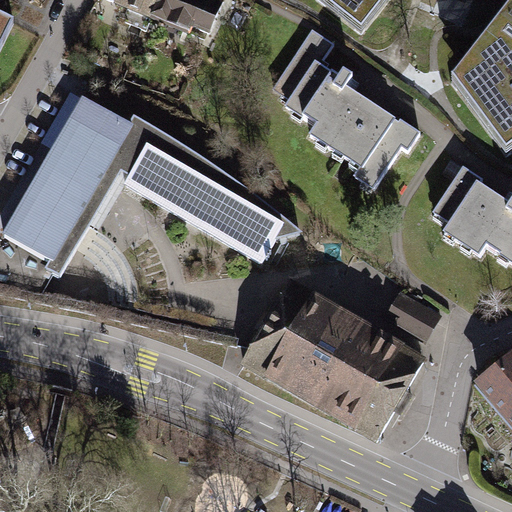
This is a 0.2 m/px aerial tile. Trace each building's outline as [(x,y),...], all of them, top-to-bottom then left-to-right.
[(104,0),(113,4),(109,14),(143,28),(154,0),(104,0)] [(154,0),(143,28),(182,44),(185,36),(214,49),(234,0),(154,0)] [(511,0),(318,0),(365,40),(397,0),(510,0),(451,77),(511,162),(511,161),(511,0)] [(357,182),(378,196),(408,149),(415,153),(424,139),(399,123),(396,128),(346,96),(355,84),(326,65),(335,51),(313,37),(275,95),(288,104),(285,108),(315,127),(306,140),(361,176),(357,182)] [(262,272),(288,231),(83,101),(0,236),(0,239),(70,277),(125,186),(262,272)] [(485,186),(461,171),(433,218),(449,227),(441,240),(484,265),(490,254),(499,260),(495,266),(511,276),(511,199),(505,209),(480,194),(485,186)] [(426,365),(290,287),(243,368),(378,446),(383,438),(426,365)] [(399,299),(385,323),(428,348),(442,324),(399,299)] [(511,355),(474,389),(511,431),(511,355)]
